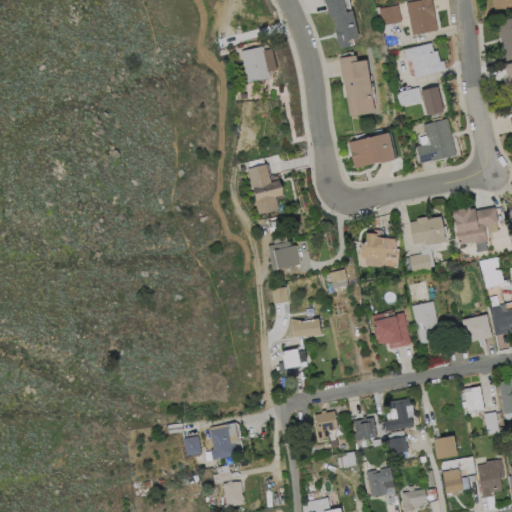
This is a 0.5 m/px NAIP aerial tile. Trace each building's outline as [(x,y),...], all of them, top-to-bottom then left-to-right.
[(343,0),(346,12),(352,10),(358,37),(348,40),(349,46),(339,48),(335,31),(337,31),(333,17),(329,18),(324,0),(343,0)] [(431,0),(437,30),(412,35),(406,3),(418,0),(431,0)] [(511,0),(511,6),(495,11),(492,0),(511,0)] [(401,22),(382,26),(379,9),(398,5),(401,22)] [(511,56),(505,58),(496,22),(511,18),(511,56)] [(431,43),(433,52),(437,51),(439,62),(443,61),(445,70),(415,77),(411,60),(407,61),(404,49),(431,43)] [(263,46),(264,50),(271,49),(276,69),(269,71),(270,78),(248,83),(241,51),(263,46)] [(229,54),(219,57),(217,51),(228,48),(229,54)] [(355,55),(356,61),(366,60),(374,112),(349,116),(344,81),(342,81),(338,58),(355,55)] [(511,61),(502,64),(511,97),(504,98),(507,109),(511,107),(511,61)] [(443,112),(426,116),(420,91),(437,86),(443,112)] [(418,102),(406,104),(403,91),(415,88),(418,102)] [(456,155),(432,161),(432,160),(421,163),(417,146),(428,144),(423,124),(447,118),(456,155)] [(395,160),(381,163),(381,161),(354,168),(348,142),(388,132),(395,160)] [(266,164),(271,184),(279,182),(282,195),(275,197),(278,209),(258,214),(247,169),(266,164)] [(469,207),(469,209),(474,208),(475,211),(495,207),(498,223),(484,225),(486,241),(474,243),(474,242),(458,244),(454,219),(453,219),(451,210),(469,207)] [(426,216),(427,219),(440,216),(445,242),(425,246),(424,242),(413,244),(409,223),(416,221),(416,218),(426,216)] [(281,231),(269,234),(266,223),(278,220),(281,231)] [(382,230),(381,238),(392,239),(390,253),(395,254),(394,262),(385,261),(385,260),(360,258),(361,243),(364,243),(365,232),(375,233),(376,230),(382,230)] [(287,241),(288,246),(295,245),(300,264),(273,270),(267,246),(287,241)] [(432,269),(412,273),(409,256),(428,252),(432,269)] [(494,267),(495,270),(500,269),(504,284),(486,289),(479,261),(497,258),(499,266),(494,267)] [(453,266),(440,269),(438,262),(452,259),(453,266)] [(348,285),(332,288),(328,273),(344,269),(348,285)] [(272,303),(271,288),(285,287),(287,301),(272,303)] [(441,339),(420,344),(411,305),(433,301),(441,339)] [(499,304),(501,311),(511,308),(511,332),(495,336),(488,307),(499,304)] [(393,309),(394,315),(403,312),(410,344),(389,349),(388,341),(378,343),(376,337),(375,337),(373,330),(375,330),(371,315),(386,312),(385,311),(393,309)] [(491,337),(465,343),(460,320),(486,314),(491,337)] [(318,319),(320,334),(305,337),(305,336),(294,337),(291,319),(302,321),(318,319)] [(464,345),(452,348),(449,335),(461,332),(464,345)] [(297,348),(297,351),(304,350),(305,361),(299,362),(300,367),(285,370),(286,371),(279,372),(278,363),(283,362),(281,351),(297,348)] [(509,380),(511,394),(511,412),(504,414),(498,382),(509,380)] [(483,410),(468,413),(463,389),(479,386),(483,410)] [(407,407),(408,417),(412,416),(413,426),(386,431),(388,438),(381,439),(378,423),(397,419),(395,408),(390,409),(388,401),(408,398),(410,407),(407,407)] [(325,410),(326,413),(334,411),(337,428),(327,429),(328,438),(319,440),(315,415),(321,414),(320,411),(325,410)] [(499,433),(487,435),(483,414),(495,411),(499,433)] [(377,437),(357,441),(354,421),(373,417),(377,437)] [(232,457),(212,460),(210,450),(213,449),(210,429),(227,427),(232,457)] [(454,435),(457,456),(439,459),(437,448),(434,449),(433,439),(454,435)] [(201,453),(186,456),(183,439),(198,436),(201,453)] [(408,451),(402,452),(403,456),(395,458),(394,452),(389,453),(387,439),(405,436),(408,451)] [(338,446),(331,447),(330,441),(336,439),(338,446)] [(381,446),(373,447),(372,440),(380,439),(381,446)] [(356,465),(339,468),(337,458),(342,457),(342,454),(354,452),(356,465)] [(496,459),(501,491),(490,493),(491,496),(483,498),(482,491),(481,491),(476,465),(487,463),(486,461),(496,459)] [(390,467),(394,487),(385,488),(386,493),(371,497),(366,471),(375,470),(376,473),(380,473),(379,469),(390,467)] [(462,490),(446,494),(442,472),(458,469),(462,490)] [(434,486),(425,488),(422,472),(431,470),(434,486)] [(231,480),(214,483),(213,475),(230,471),(231,480)] [(199,481),(193,483),(191,476),(197,475),(199,481)] [(476,481),(470,483),(468,476),(475,475),(476,481)] [(236,481),(237,482),(241,481),(242,492),(244,504),(226,507),(222,484),(236,481)] [(413,485),(414,491),(424,489),(427,503),(422,504),(422,505),(412,507),(413,510),(405,511),(401,493),(409,492),(408,487),(413,485)] [(328,498),(329,505),(331,505),(332,508),(341,507),(341,511),(323,511),(318,511),(308,511),(307,501),(328,498)]
